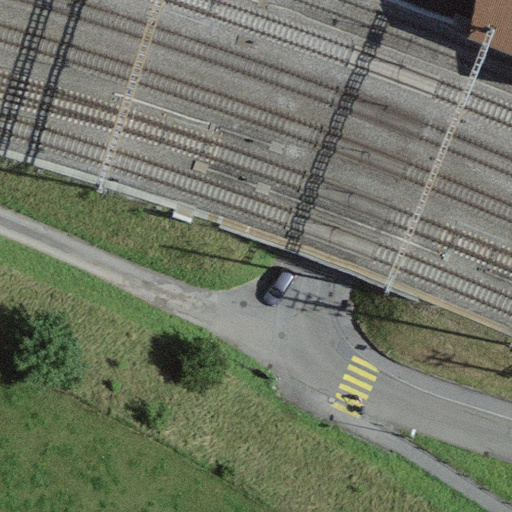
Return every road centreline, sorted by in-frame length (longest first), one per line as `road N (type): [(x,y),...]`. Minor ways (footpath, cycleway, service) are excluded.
road 1 (residential): [(413,0),(320,264),(310,336),(329,368),(370,394),(511,441)]
road 2 (track): [(308,322),(222,316),(0,222)]
